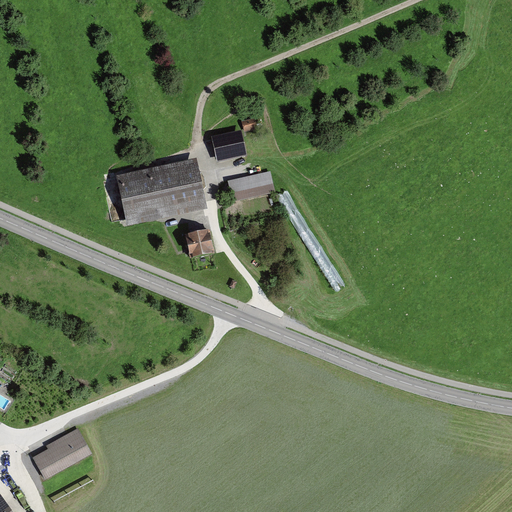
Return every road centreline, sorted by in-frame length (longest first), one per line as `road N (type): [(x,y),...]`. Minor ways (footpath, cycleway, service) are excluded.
road 1 (tertiary): [(511,408),(359,366),(0,218)]
road 2 (track): [(418,0),(204,94),(199,145)]
